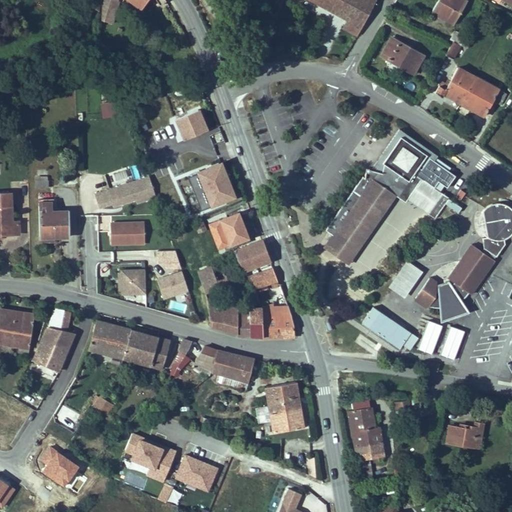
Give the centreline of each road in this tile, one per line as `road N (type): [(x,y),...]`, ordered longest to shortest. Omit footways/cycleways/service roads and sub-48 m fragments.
road 1 (tertiary): [(0,294),(77,302),(317,358)]
road 2 (primary): [(222,91),(317,358)]
road 3 (tertiary): [(317,358),(511,389)]
road 4 (tertiary): [(511,177),(343,77)]
road 5 (primary): [(317,358),(344,511)]
road 6 (tertiary): [(343,77),(273,71),(222,91)]
